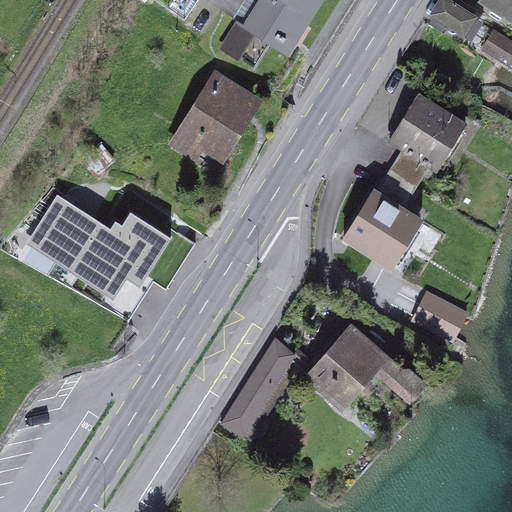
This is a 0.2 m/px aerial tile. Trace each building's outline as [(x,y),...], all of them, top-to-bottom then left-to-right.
[(258,0),(232,47),(257,61),(274,30),(300,45),(325,0),(258,0)] [(475,18),(446,0),(440,0),(431,15),(465,35),(475,18)] [(511,0),(492,0),(511,12),(511,0)] [(511,40),(503,35),(492,53),(511,64),(511,40)] [(263,98),(215,69),(169,145),(197,161),(203,151),(223,163),(263,98)] [(422,101),(398,139),(436,163),(460,125),(422,101)] [(375,193),(349,236),(393,263),(419,220),(375,193)] [(58,195),(26,244),(113,300),(127,280),(139,288),(170,239),(130,214),(123,226),(115,221),(110,229),(58,195)] [(426,293),(412,321),(454,341),(468,313),(426,293)] [(352,332),(314,375),(344,402),(382,359),(352,332)] [(225,420),(243,432),(295,355),(277,343),(225,420)]
